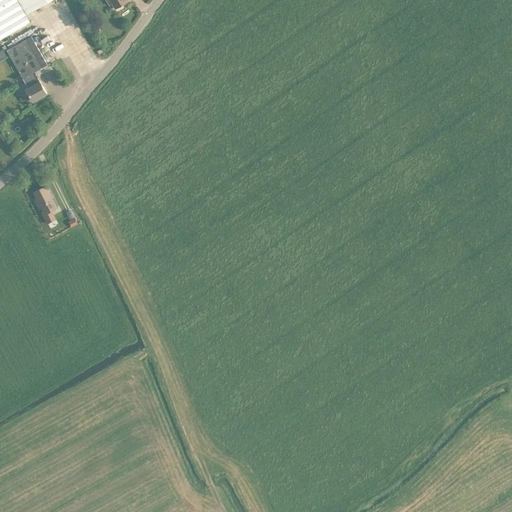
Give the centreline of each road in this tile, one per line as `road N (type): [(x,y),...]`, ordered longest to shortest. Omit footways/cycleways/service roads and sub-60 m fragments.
road 1 (track): [(224,511),(75,185),(71,141),(60,125)]
road 2 (unclassified): [(0,182),(60,125),(157,0)]
road 3 (track): [(338,511),(388,482),(488,388),(511,379)]
